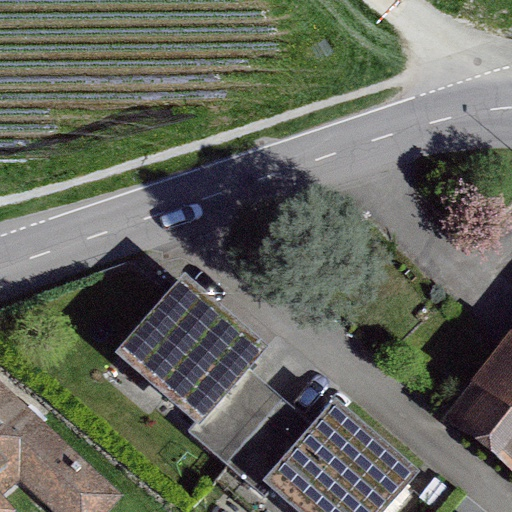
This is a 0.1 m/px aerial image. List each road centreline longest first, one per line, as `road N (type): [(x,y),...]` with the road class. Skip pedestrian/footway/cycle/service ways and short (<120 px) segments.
road 1 (tertiary): [(511,107),(384,136),(0,268)]
road 2 (track): [(496,108),(437,32),(391,0)]
